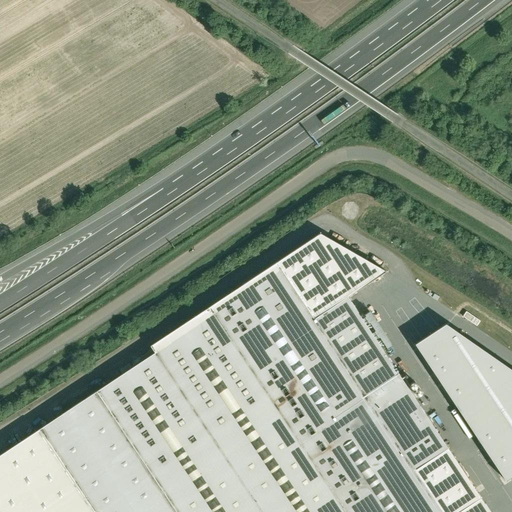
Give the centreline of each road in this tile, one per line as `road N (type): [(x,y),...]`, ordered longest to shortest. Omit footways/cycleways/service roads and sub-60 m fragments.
road 1 (unclassified): [(0,380),(344,156),(376,155),(511,238)]
road 2 (motorway): [(0,333),(306,129),(481,0)]
road 3 (unclassified): [(211,0),(511,192)]
road 4 (motorway): [(440,0),(167,194)]
road 5 (motorway): [(167,194),(0,302)]
road 6 (motorway): [(167,194),(0,282)]
